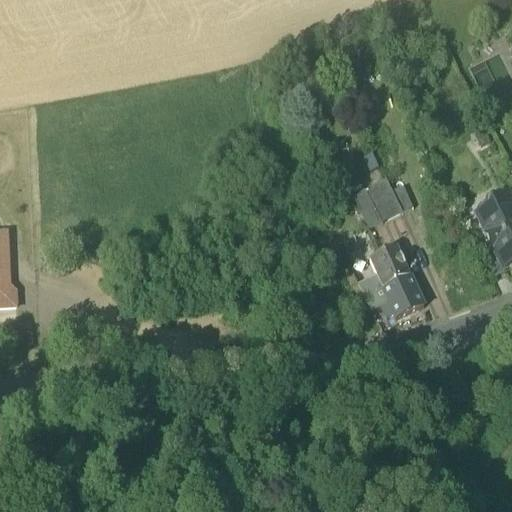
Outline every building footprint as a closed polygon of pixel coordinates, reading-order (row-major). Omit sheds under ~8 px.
[(365,194),(381,227),(401,217),(385,184),(365,194)] [(392,195),(402,217),(413,212),(403,190),(392,195)] [(365,194),(354,199),(371,232),(381,227),(365,194)] [(492,252),(503,274),(511,269),(511,211),(506,201),(500,203),(499,201),(494,199),(487,202),(485,208),(489,214),(476,220),(492,252)] [(0,311),(16,311),(15,296),(9,290),(6,237),(0,236),(0,311)] [(376,277),(383,292),(409,280),(396,251),(369,263),(376,277)] [(481,257),(492,280),(503,274),(492,252),(481,257)] [(358,287),(364,300),(383,292),(376,277),(358,287)] [(409,280),(383,292),(395,318),(393,318),(395,322),(423,309),(410,279),(409,280)] [(386,321),(393,318),(395,318),(383,292),(364,300),(371,314),(381,310),(386,321)]
